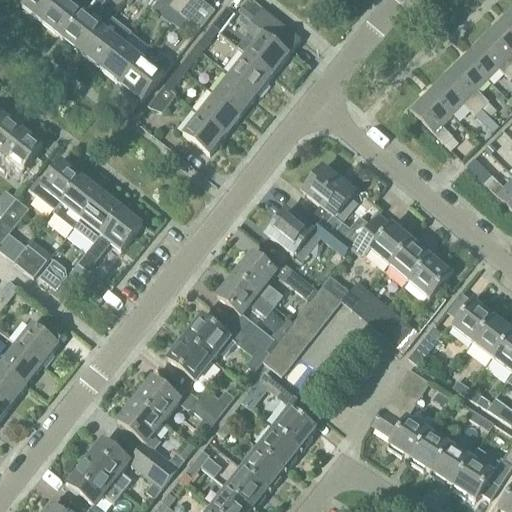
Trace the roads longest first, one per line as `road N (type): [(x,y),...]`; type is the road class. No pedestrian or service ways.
road 1 (residential): [(0,496),(317,103)]
road 2 (residential): [(511,259),(317,103)]
road 3 (unknown): [(339,333),(306,379),(372,433),(340,477)]
road 4 (unknown): [(114,354),(0,265)]
road 5 (residential): [(317,103),(405,0)]
road 6 (residential): [(414,511),(361,477),(340,477),(307,511)]
